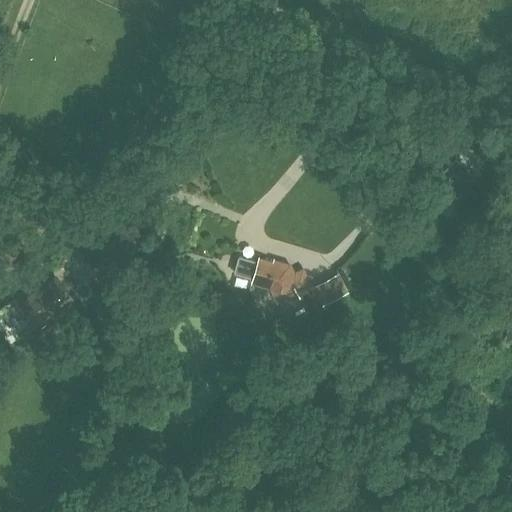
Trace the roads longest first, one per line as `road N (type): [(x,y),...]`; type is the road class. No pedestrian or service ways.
road 1 (track): [(320,29),(318,133),(384,245),(401,337),(390,385),(354,427),(317,463),(260,493)]
road 2 (track): [(240,0),(511,101)]
